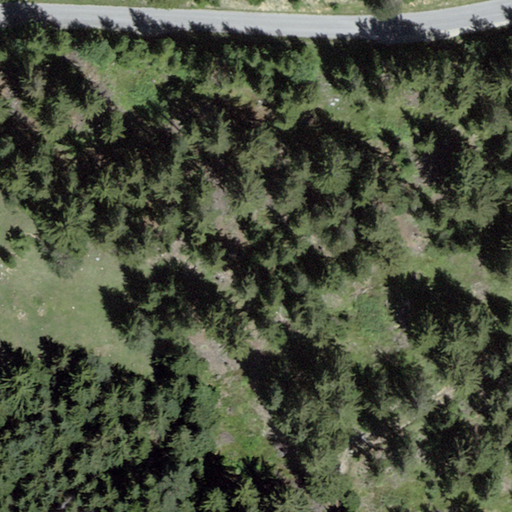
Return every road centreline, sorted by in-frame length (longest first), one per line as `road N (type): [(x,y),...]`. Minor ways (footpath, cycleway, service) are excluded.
road 1 (unclassified): [(511,16),(403,32),(0,19)]
road 2 (track): [(363,511),(353,450),(511,357)]
